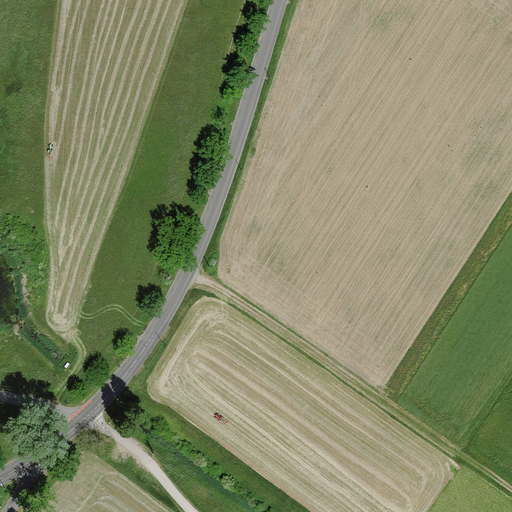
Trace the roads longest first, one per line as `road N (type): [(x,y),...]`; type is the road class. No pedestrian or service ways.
road 1 (tertiary): [(73,427),(127,370),(185,277),(279,0)]
road 2 (track): [(185,277),(239,299),(511,487)]
road 3 (track): [(192,511),(149,461),(86,415)]
